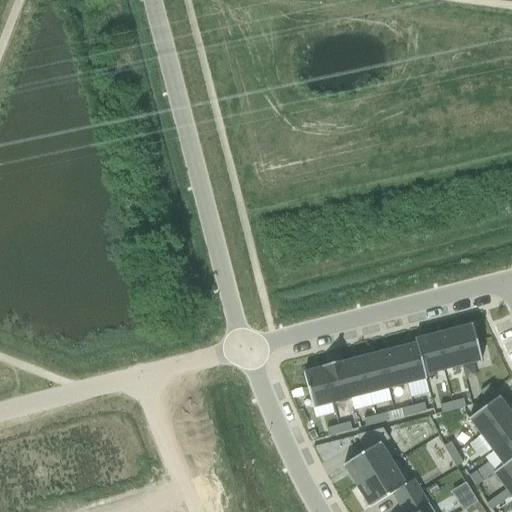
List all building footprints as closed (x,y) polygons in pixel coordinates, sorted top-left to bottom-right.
[(471,325),(452,330),(461,367),(480,362),(471,325)] [(452,330),(433,335),(442,371),(461,367),(452,330)] [(433,335),(415,340),(425,380),(424,376),(442,371),(433,335)] [(414,344),(397,349),(406,385),(425,380),(415,340),(414,340),(414,344)] [(397,349),(378,354),(387,390),(406,385),(397,349)] [(378,354),(359,358),(369,394),(387,390),(378,354)] [(341,362),(350,399),(369,394),(359,358),(342,363),(341,362)] [(341,362),(322,367),(331,404),(350,399),(341,362)] [(321,368),(302,373),(312,409),(331,404),(322,367),(321,367),(321,368)] [(489,385),(479,392),(484,399),(494,392),(489,385)] [(498,397),(468,419),(480,436),(510,414),(498,397)] [(462,400),(451,403),(453,411),(464,408),(462,400)] [(451,403),(439,406),(441,414),(453,411),(451,403)] [(423,404),(412,407),(414,415),(425,412),(423,404)] [(412,407),(400,410),(402,418),(414,415),(412,407)] [(386,414),(374,417),(376,424),(388,421),(386,414)] [(511,416),(510,414),(480,436),(491,451),(511,436),(511,416)] [(374,417),(363,419),(365,427),(376,424),(374,417)] [(349,423),(337,426),(339,434),(351,431),(349,423)] [(337,426),(326,429),(328,437),(339,434),(337,426)] [(365,452),(342,466),(355,486),(396,462),(396,461),(392,464),(380,445),(388,440),(382,430),(382,429),(355,436),(356,436),(365,452)] [(511,436),(491,451),(502,466),(492,473),(493,474),(511,459),(511,436)] [(450,443),(443,447),(449,457),(456,453),(450,443)] [(456,453),(449,457),(455,468),(462,464),(456,453)] [(511,459),(493,474),(505,490),(507,493),(511,489),(511,459)] [(396,462),(355,486),(369,509),(391,495),(398,506),(420,492),(413,480),(409,482),(396,462)] [(475,472),(468,477),(476,487),(482,482),(475,472)] [(505,490),(495,497),(500,504),(510,497),(507,493),(505,490)] [(402,511),(432,511),(420,492),(398,506),(402,511)] [(495,497),(485,504),(488,507),(490,511),(500,504),(495,497)]
